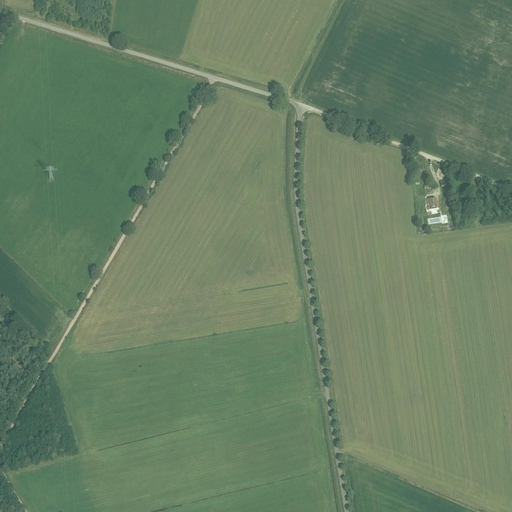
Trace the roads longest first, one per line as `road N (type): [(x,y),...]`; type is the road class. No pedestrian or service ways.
road 1 (unclassified): [(345,511),(297,208),(300,104),(0,13)]
road 2 (track): [(0,447),(213,77)]
road 3 (track): [(300,104),(511,191)]
